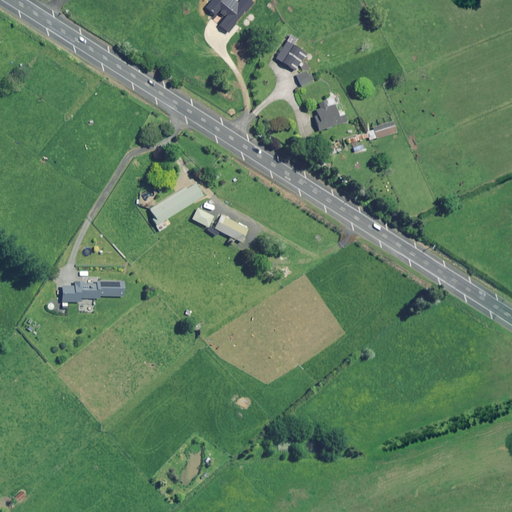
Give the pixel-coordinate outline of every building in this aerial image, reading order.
[(308,70),(305,64),(294,69),(297,75),(294,77),(299,88),(312,82),(306,71),(308,70)] [(311,123),(314,133),(318,132),(319,134),(325,132),(324,130),(344,123),(342,116),(336,118),(332,106),(326,108),(324,101),(317,103),(319,108),(313,110),(316,121),(311,123)] [(367,139),(368,142),(395,134),(391,123),(372,128),(373,131),(366,133),(366,134),(367,139)] [(367,139),(366,134),(345,140),(347,145),(367,139)] [(362,145),(350,149),(352,153),(363,149),(362,145)] [(202,198),(193,183),(149,210),(153,218),(151,220),(159,232),(166,228),(162,222),(202,198)] [(212,218),(197,209),(191,220),(207,228),(212,218)] [(211,232),(226,239),(224,244),(231,247),(233,243),(238,246),(246,230),(220,216),(211,232)] [(80,278),(80,284),(74,284),(74,287),(61,287),(60,303),(79,304),(79,299),(98,300),(98,297),(122,298),(122,282),(98,282),(98,278),(80,278)] [(22,324),(28,328),(26,330),(30,333),(32,331),(37,324),(27,317),(22,324)]
